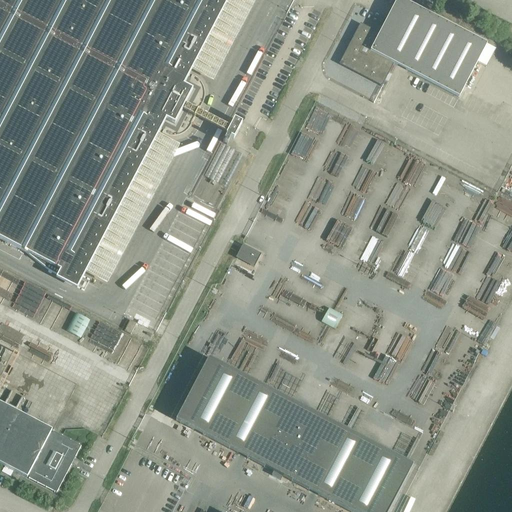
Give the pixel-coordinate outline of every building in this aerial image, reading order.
[(52,273),(58,276),(56,279),(77,290),(85,274),(166,120),(174,125),(193,90),(184,86),(228,0),(0,0),(0,239),(27,253),(49,271),(48,272),(51,274),(52,273)] [(360,24),(350,42),(339,65),(382,87),(394,64),(459,97),(486,44),(401,0),(396,0),(379,34),(360,24)] [(241,124),(234,120),(227,134),(233,139),(241,124)] [(238,259),(250,265),(250,266),(254,268),(261,255),(257,252),(256,253),(245,247),(238,259)] [(321,323),(334,330),(342,316),(329,309),(321,323)] [(76,314),(66,332),(80,339),(89,321),(76,314)] [(124,332),(130,335),(136,324),(130,321),(124,332)] [(348,511),(388,511),(413,465),(208,358),(175,421),(273,472),(271,476),(281,481),(282,477),(348,511)] [(55,426),(66,398),(55,393),(44,422),(55,426)] [(0,464),(57,494),(82,446),(63,437),(0,403),(0,464)]
